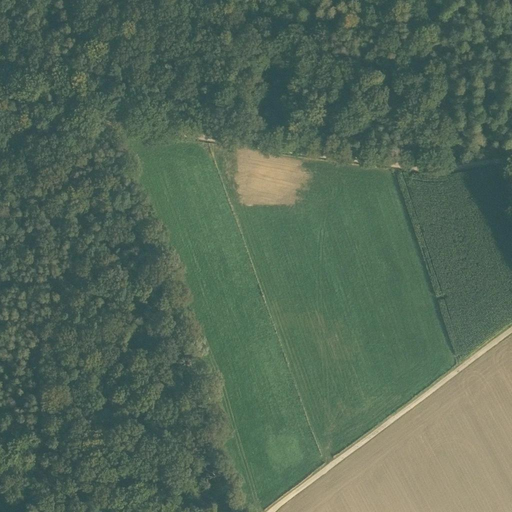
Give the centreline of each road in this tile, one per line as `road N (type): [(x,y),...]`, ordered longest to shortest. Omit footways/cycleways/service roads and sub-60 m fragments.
road 1 (track): [(511,160),(436,167),(294,152),(0,95)]
road 2 (track): [(511,328),(267,511)]
